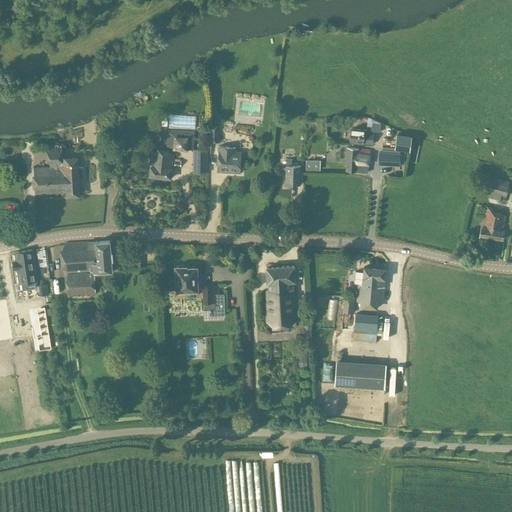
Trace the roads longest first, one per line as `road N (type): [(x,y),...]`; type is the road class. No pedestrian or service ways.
road 1 (tertiary): [(0,246),(123,233),(391,246),(511,268)]
road 2 (unclassified): [(0,454),(153,430),(511,449)]
